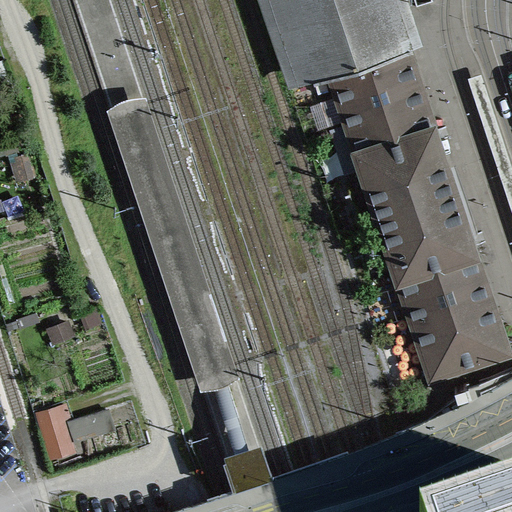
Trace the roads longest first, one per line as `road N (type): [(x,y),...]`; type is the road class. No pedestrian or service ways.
road 1 (motorway): [(511,137),(411,281),(316,388),(172,511)]
road 2 (motorway): [(204,511),(333,404),(511,194)]
road 3 (primary): [(511,435),(329,511)]
